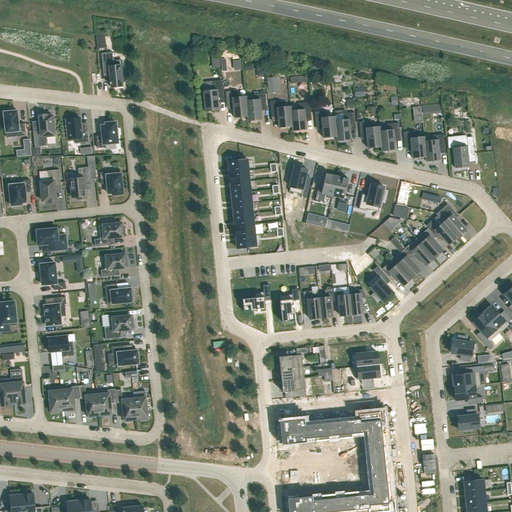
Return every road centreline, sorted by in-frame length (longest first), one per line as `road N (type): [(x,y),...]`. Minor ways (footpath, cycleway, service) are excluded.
road 1 (residential): [(218,263),(209,131),(474,189),(503,220)]
road 2 (residential): [(41,428),(133,441),(155,434),(138,208)]
road 3 (primary): [(242,0),(511,58)]
road 4 (tertiary): [(0,448),(239,475)]
road 5 (residential): [(511,261),(429,333),(442,457)]
road 6 (residential): [(138,208),(124,106),(0,90)]
road 7 (residential): [(393,326),(412,511)]
road 8 (residential): [(169,511),(150,487),(0,470)]
road 9 (residential): [(218,263),(361,252),(371,242)]
road 10 (residential): [(393,326),(503,220)]
road 11 (residential): [(26,283),(41,428)]
road 12 (residential): [(257,341),(393,326)]
road 13 (residential): [(270,473),(257,341)]
road 14 (primary): [(511,25),(394,0)]
